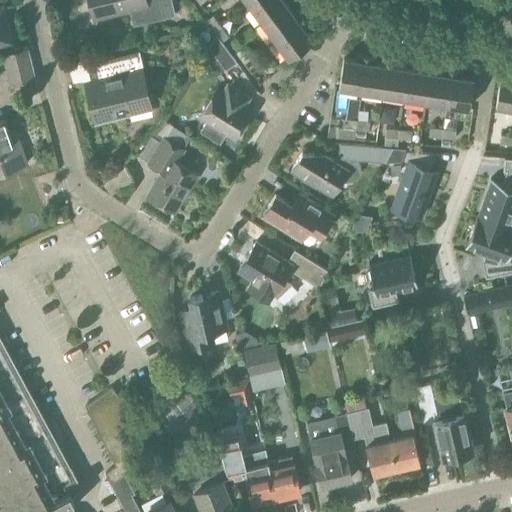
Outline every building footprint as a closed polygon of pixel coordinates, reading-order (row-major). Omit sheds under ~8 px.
[(89,0),(94,17),(130,8),(134,24),(175,15),(171,0),(89,0)] [(262,22),(287,3),(284,0),(254,0),(249,4),(262,22)] [(294,13),(287,3),(262,22),(275,39),(304,18),(298,9),(294,13)] [(0,43),(10,41),(2,7),(0,7),(0,43)] [(221,25),(213,14),(206,19),(214,30),(221,25)] [(275,39),(288,57),(313,39),(306,29),(310,26),(304,18),(275,39)] [(229,36),(221,25),(214,30),(217,35),(222,41),(229,36)] [(211,37),(210,32),(206,30),(202,30),(199,34),(199,38),(203,41),(208,41),(211,37)] [(217,35),(209,46),(226,69),(236,61),(237,61),(222,41),(217,35)] [(251,57),(243,46),(236,51),(244,62),(251,57)] [(10,83),(34,78),(27,49),(4,55),(10,83)] [(138,52),(100,61),(105,81),(86,86),(95,122),(152,108),(138,52)] [(339,87),(361,90),(367,55),(357,53),(356,59),(344,57),(339,87)] [(367,55),(361,90),(383,94),(387,64),(376,62),(376,56),(367,55)] [(259,67),(251,57),(244,62),(252,72),(259,67)] [(383,94),(404,97),(409,67),(387,64),(383,94)] [(425,101),(447,104),(452,68),(442,66),(441,72),(430,70),(425,101)] [(430,70),(409,67),(404,97),(425,101),(430,70)] [(462,75),(463,70),(452,68),(447,104),(469,108),(474,77),(462,75)] [(511,77),(500,75),(496,105),(511,107),(511,77)] [(220,142),(227,131),(236,137),(253,109),(246,105),(250,97),(227,83),(223,91),(217,87),(200,115),(208,120),(201,130),(220,142)] [(394,123),(396,108),(381,106),(378,121),(394,123)] [(5,118),(0,119),(0,172),(27,162),(16,130),(10,131),(5,118)] [(357,119),(344,118),(343,127),(356,128),(357,119)] [(370,120),(357,119),(356,128),(366,129),(369,129),(370,120)] [(192,136),(172,124),(148,163),(162,171),(148,194),(175,211),(198,174),(177,161),(192,136)] [(430,126),(429,135),(442,137),(443,128),(430,126)] [(385,136),(398,137),(399,128),(386,127),(385,136)] [(356,128),(355,136),(365,137),(366,129),(356,128)] [(411,139),(412,130),(399,128),(398,137),(411,139)] [(455,138),(456,129),(443,128),(442,137),(455,138)] [(511,134),(501,134),(500,143),(511,143),(511,134)] [(397,147),(398,137),(385,136),(384,146),(397,147)] [(302,151),(291,169),(332,194),(342,178),(343,179),(344,179),(345,179),(346,180),(347,180),(348,180),(350,180),(351,180),(352,179),(353,179),(354,178),(355,178),(356,177),(357,176),(358,175),(359,174),(359,173),(360,172),(360,171),(360,169),(360,168),(360,167),(360,166),(360,165),(360,164),(359,163),(359,162),(358,161),(357,159),(379,161),(380,146),(340,142),(338,157),(329,155),(325,153),(302,151)] [(405,148),(401,161),(403,161),(403,160),(409,162),(405,173),(404,173),(398,189),(399,189),(392,207),(419,216),(418,217),(419,218),(437,170),(435,169),(435,170),(432,169),(439,151),(405,148)] [(493,180),(480,216),(479,218),(510,228),(511,220),(511,157),(504,157),(503,170),(507,170),(502,182),(491,178),(490,179),(493,180)] [(321,234),(334,213),(300,192),(292,204),(276,193),(263,214),(280,224),(281,228),(285,227),(301,238),(308,227),(321,234)] [(64,207),(57,209),(59,220),(67,218),(64,207)] [(351,229),(370,231),(372,215),(359,213),(351,229)] [(479,218),(480,216),(477,214),(465,247),(466,248),(467,245),(484,251),(482,257),(486,275),(486,277),(511,270),(511,252),(509,252),(511,244),(511,230),(509,230),(510,228),(479,218)] [(269,300),(274,292),(277,297),(292,283),(283,277),(289,268),(319,287),(328,269),(296,249),(289,260),(256,240),(238,269),(253,278),(248,287),(269,300)] [(374,288),(369,289),(373,305),(372,305),(373,306),(398,300),(398,299),(396,290),(416,285),(417,288),(418,288),(410,254),(409,254),(410,257),(370,266),(370,263),(368,263),(374,288)] [(511,283),(485,289),(489,307),(511,301),(511,283)] [(227,327),(218,290),(190,297),(193,308),(180,311),(189,348),(214,342),(211,331),(227,327)] [(357,307),(326,315),(329,326),(359,319),(357,307)] [(363,319),(328,327),(331,342),(367,333),(363,319)] [(331,344),(327,328),(303,334),(307,350),(331,344)] [(67,511),(72,509),(68,502),(75,498),(70,489),(68,490),(65,484),(76,479),(0,338),(0,511),(67,511)] [(276,341),(243,349),(249,375),(282,367),(276,341)] [(511,376),(511,390),(503,392),(507,406),(506,407),(511,431),(511,363),(509,364),(511,376)] [(152,406),(146,410),(154,422),(160,417),(182,446),(199,433),(207,444),(217,435),(210,425),(213,423),(181,381),(156,400),(151,404),(152,406)] [(430,382),(415,386),(424,424),(435,421),(442,452),(443,456),(460,452),(461,454),(470,452),(470,449),(473,449),(472,445),(474,444),(471,431),(468,432),(458,389),(433,395),(430,382)] [(112,386),(85,405),(116,464),(105,472),(111,483),(125,473),(145,459),(123,420),(132,414),(127,407),(112,386)] [(373,472),(397,467),(391,437),(390,437),(386,421),(373,424),(369,406),(347,412),(353,438),(364,435),(373,472)] [(404,434),(391,437),(397,467),(421,461),(414,433),(416,432),(410,408),(400,411),(404,434)] [(347,412),(338,414),(335,414),(339,431),(311,437),(316,459),(319,458),(320,462),(317,463),(322,484),(326,483),(327,486),(336,484),(335,481),(351,477),(342,440),(353,438),(347,412)] [(195,490),(194,490),(203,511),(226,511),(235,509),(222,480),(230,476),(226,466),(223,466),(218,441),(208,444),(215,472),(191,481),(195,490)] [(268,460),(277,495),(279,495),(279,496),(290,494),(289,492),(300,490),(292,454),(268,460)] [(245,461),(226,466),(230,476),(246,472),(247,473),(246,474),(253,501),(276,495),(270,468),(268,460),(246,465),(245,461)] [(169,486),(162,472),(150,478),(158,491),(169,486)] [(125,473),(111,483),(116,492),(126,511),(141,511),(132,494),(135,492),(125,473)] [(176,511),(169,499),(145,511),(144,511),(176,511)]
